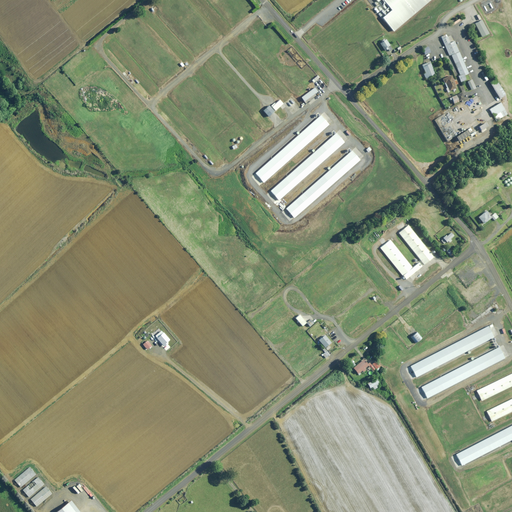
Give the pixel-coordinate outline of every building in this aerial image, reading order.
[(230,26),(206,0),(189,0),(223,36),(226,34),(224,32),(230,26)] [(384,15),(397,29),(431,0),(383,0),(392,9),(384,15)] [(194,56),(150,8),(141,16),(187,67),(191,64),(188,61),(194,56)] [(264,24),(260,19),(254,24),(259,29),(264,24)] [(488,33),(481,20),(474,23),(481,37),(488,33)] [(293,96),(239,36),(230,44),(284,104),(293,96)] [(456,75),(459,82),(465,79),(464,75),(467,74),(453,40),(450,42),(447,36),(441,39),(448,55),(450,54),(458,74),(456,75)] [(160,89),(113,38),(105,46),(149,94),(155,89),(157,92),(160,89)] [(385,51),(388,49),(389,51),(392,49),(390,46),(385,38),(381,41),(382,42),(380,44),(385,51)] [(295,60),(286,51),(282,56),(290,65),(295,60)] [(85,60),(78,67),(80,69),(75,73),(78,77),(90,67),(94,72),(98,68),(95,63),(91,67),(85,60)] [(435,75),(429,62),(422,65),(425,73),(423,74),(426,79),(435,75)] [(257,127),(201,66),(192,74),(247,135),(257,127)] [(449,92),(449,91),(452,89),(453,91),(457,89),(455,85),(457,84),(454,78),(452,79),(451,75),(442,79),(446,88),(445,88),(446,91),(447,93),(449,92)] [(470,79),(465,82),(469,90),(474,88),(470,79)] [(494,79),(487,83),(497,98),(504,94),(494,79)] [(317,91),(314,87),(301,98),(304,102),(317,91)] [(451,101),(452,101),(454,103),(464,99),(462,93),(452,97),(449,98),(451,101)] [(221,156),(165,95),(156,103),(212,165),(221,156)] [(283,104),(280,100),(276,104),(275,103),(271,106),(275,111),(280,106),(283,104)] [(506,114),(499,103),(488,109),(495,121),(506,114)] [(274,112),(268,105),(263,110),(268,117),(274,112)] [(324,114),(257,172),(266,182),(333,124),(324,114)] [(340,130),(273,188),(282,199),(349,141),(340,130)] [(468,135),(465,131),(456,137),(459,142),(468,135)] [(357,148),(290,206),(299,217),(366,159),(357,148)] [(496,193),(491,186),(484,192),(489,198),(496,193)] [(489,215),(486,211),(478,217),(483,224),(491,218),(489,215)] [(433,256),(407,224),(398,232),(423,264),(433,256)] [(453,236),(451,233),(447,236),(446,235),(443,238),(446,242),(448,241),(449,242),(451,241),(450,239),(453,236)] [(414,272),(389,240),(379,247),(405,280),(414,272)] [(348,258),(340,247),(296,281),(305,292),(348,258)] [(396,293),(370,260),(361,267),(388,300),(396,293)] [(475,266),(470,260),(447,278),(470,308),(489,293),(481,283),(483,281),(473,268),(475,266)] [(365,279),(352,263),(309,297),(321,313),(365,279)] [(453,288),(447,280),(443,283),(449,291),(453,288)] [(451,303),(440,290),(416,309),(427,322),(451,303)] [(380,307),(371,296),(339,321),(348,332),(380,307)] [(286,310),(278,300),(254,319),(262,329),(286,310)] [(476,327),(469,310),(464,312),(472,329),(476,327)] [(305,322),(299,314),(295,318),(301,325),(305,322)] [(419,326),(410,314),(406,317),(415,329),(419,326)] [(297,325),(292,319),(269,337),(273,343),(297,325)] [(335,327),(331,323),(324,328),(328,333),(335,327)] [(410,338),(399,324),(395,327),(406,341),(410,338)] [(492,324),(412,364),(418,375),(498,336),(492,324)] [(169,340),(161,331),(154,337),(164,347),(168,343),(167,342),(169,340)] [(421,337),(416,331),(409,337),(414,343),(421,337)] [(309,339),(305,333),(280,352),(285,357),(309,339)] [(329,343),(324,336),(318,340),(323,347),(329,343)] [(152,345),(149,341),(146,343),(145,342),(142,344),(146,349),(152,345)] [(501,346),(422,385),(428,397),(507,357),(501,346)] [(320,352),(317,348),(292,367),(296,372),(320,352)] [(370,362),(367,364),(363,360),(353,368),(359,375),(361,374),(360,373),(362,371),(363,372),(366,370),(364,369),(368,366),(373,371),(375,369),(370,362)] [(511,372),(480,389),(485,400),(511,386),(511,372)] [(380,386),(376,379),(367,384),(372,391),(380,386)] [(511,398),(490,409),(496,420),(511,411),(511,398)] [(511,426),(458,454),(463,464),(511,439),(511,426)] [(36,474),(29,467),(14,481),(21,488),(36,474)] [(44,484),(38,477),(23,491),(29,497),(44,484)] [(52,493),(46,487),(31,500),(37,507),(52,493)] [(79,511),(70,501),(56,511),(79,511)]
